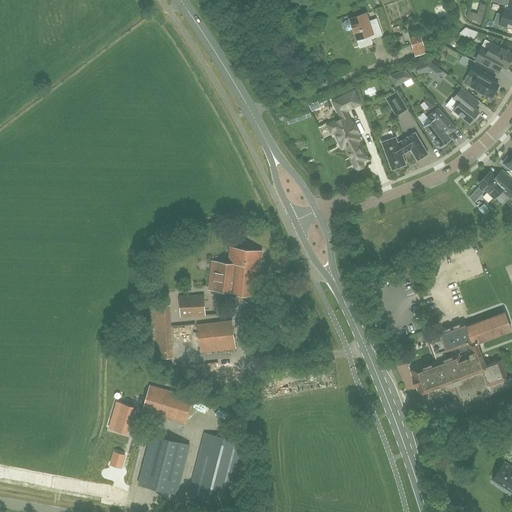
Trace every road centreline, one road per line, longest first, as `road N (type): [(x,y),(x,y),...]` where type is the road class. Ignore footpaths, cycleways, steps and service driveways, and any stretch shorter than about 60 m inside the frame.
road 1 (secondary): [(425,511),(339,291)]
road 2 (residential): [(316,211),(339,201),(375,201),(443,173),(511,109)]
road 3 (secondary): [(270,150),(178,0)]
